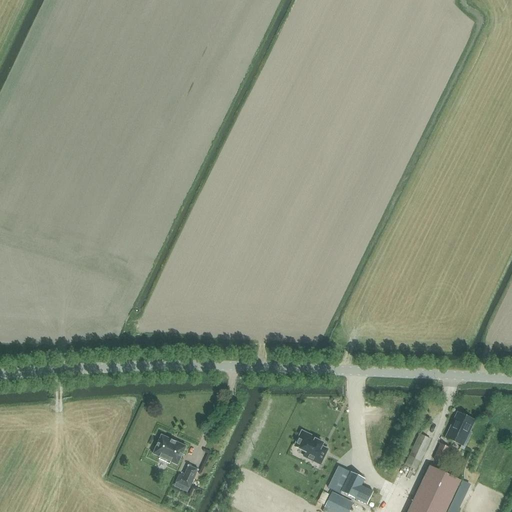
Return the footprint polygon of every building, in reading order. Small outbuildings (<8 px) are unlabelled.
[(397,418),(400,411),(380,402),(377,409),(397,418)] [(471,431),(475,421),(456,413),(445,438),(465,448),(472,432),(471,431)] [(389,434),(394,423),(380,416),(375,427),(389,434)] [(349,467),(363,432),(344,424),(329,458),(349,467)] [(316,456),(313,461),(320,465),(328,450),(321,447),(323,444),(310,438),(311,436),(302,432),(295,447),(306,452),(307,452),(316,456)] [(170,461),(177,465),(185,446),(161,434),(152,453),(159,456),(158,459),(169,464),(170,461)] [(408,456),(404,465),(416,470),(431,440),(419,434),(408,456)] [(449,448),(440,444),(433,458),(442,462),(449,448)] [(179,474),(175,482),(189,488),(197,469),(188,465),(183,476),(179,474)] [(429,466),(407,511),(445,511),(461,481),(429,466)] [(350,473),(341,492),(366,505),(372,492),(361,486),(364,480),(350,473)]
